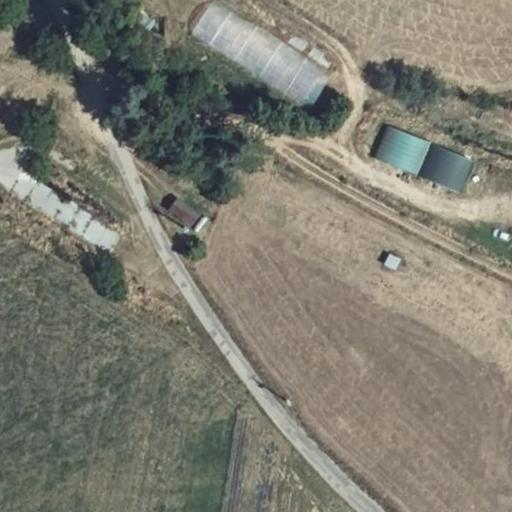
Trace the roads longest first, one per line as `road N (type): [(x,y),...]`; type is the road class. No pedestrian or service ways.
road 1 (unclassified): [(362,511),(248,378),(140,200),(49,0)]
road 2 (track): [(511,272),(370,202),(274,141),(117,90),(92,90)]
road 3 (track): [(274,141),(331,149),(349,143),(358,113),(355,73),(334,47),(262,0)]
